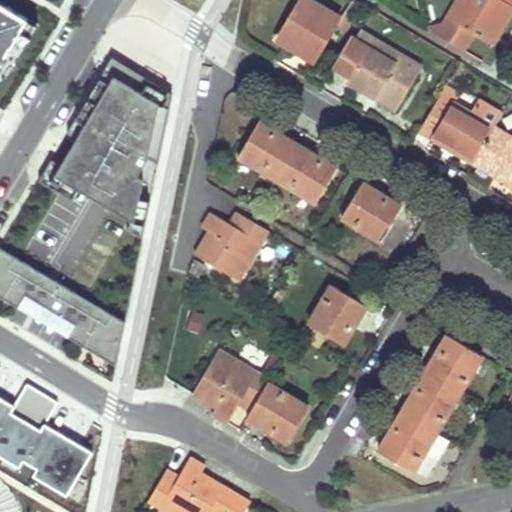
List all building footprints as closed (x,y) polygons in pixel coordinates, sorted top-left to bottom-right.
[(0,0),(0,63),(33,4),(25,0),(0,0)] [(300,52),(301,49),(303,46),(319,55),(341,20),(341,19),(309,0),(300,0),(277,38),(300,52)] [(511,0),(457,0),(447,18),(444,23),(427,26),(427,29),(463,51),(473,34),(492,45),(511,12),(511,10),(511,0)] [(341,19),(341,20),(348,24),(359,5),(352,1),(341,19)] [(355,39),(416,74),(420,67),(360,31),(355,39)] [(337,69),(343,73),(349,77),(346,81),(395,109),(416,74),(355,39),(337,69)] [(112,67),(52,171),(67,180),(111,207),(143,226),(170,97),(112,67)] [(419,131),(473,163),(494,128),(475,117),(457,107),(440,96),(419,131)] [(502,115),(483,104),(475,117),(494,128),(502,115)] [(277,178),(298,144),(260,121),(239,155),(277,178)] [(511,139),(494,128),(473,163),(511,186),(511,139)] [(315,200),(325,183),(335,167),(298,144),(277,178),(315,200)] [(111,207),(67,180),(27,251),(69,276),(111,207)] [(380,239),(390,222),(401,205),(363,182),(342,217),(380,239)] [(237,227),(244,215),(236,210),(228,222),(237,227)] [(228,222),(219,216),(210,211),(201,227),(208,232),(195,254),(239,280),(269,230),(244,215),(237,227),(228,222)] [(27,251),(0,234),(0,291),(18,302),(23,293),(65,319),(64,330),(113,362),(124,309),(69,276),(27,251)] [(343,343),(354,324),(366,305),(331,285),(308,322),(343,343)] [(447,335),(424,373),(459,394),(482,355),(447,335)] [(269,380),(219,349),(193,393),(216,407),(212,413),(227,422),(239,404),(245,394),(256,401),(267,383),(269,380)] [(0,461),(22,474),(27,466),(35,470),(30,478),(65,498),(93,452),(47,425),(60,402),(28,383),(14,407),(0,398),(0,369),(0,368),(0,461)] [(424,373),(413,393),(401,412),(435,433),(459,394),(424,373)] [(309,408),(267,383),(256,401),(253,406),(251,411),(247,417),(288,443),(309,408)] [(239,404),(251,411),(253,406),(256,401),(245,394),(239,404)] [(435,433),(401,412),(378,450),(413,471),(424,452),(435,433)] [(435,433),(424,452),(437,459),(448,441),(435,433)] [(214,503),(220,506),(226,510),(225,511),(243,511),(251,501),(203,471),(207,465),(191,455),(180,474),(174,483),(163,476),(149,499),(170,511),(208,511),(209,511),(214,503)] [(180,474),(168,467),(163,476),(174,483),(180,474)] [(220,506),(214,503),(209,511),(225,511),(226,510),(220,506)]
